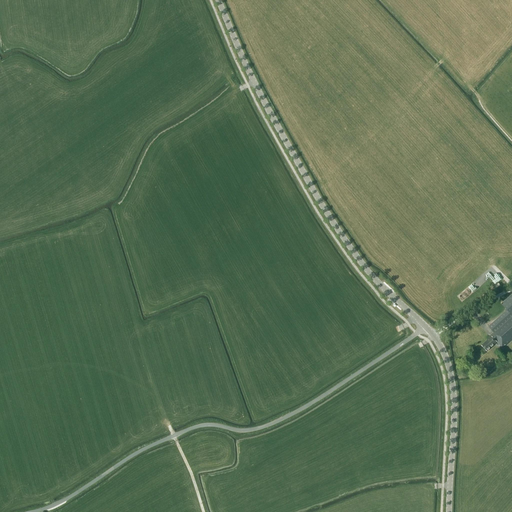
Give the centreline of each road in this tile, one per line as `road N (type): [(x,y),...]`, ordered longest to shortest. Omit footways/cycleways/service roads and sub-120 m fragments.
road 1 (unclassified): [(33,511),(190,428),(246,430),(291,414),(425,327)]
road 2 (secondary): [(425,327),(381,287),(316,196),(218,0)]
road 3 (secondary): [(450,511),(452,383),(425,327)]
